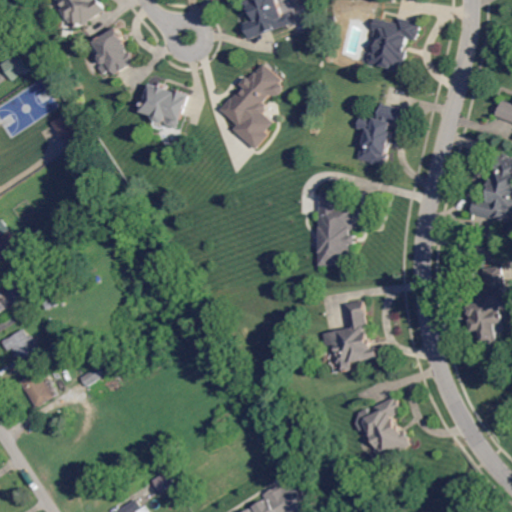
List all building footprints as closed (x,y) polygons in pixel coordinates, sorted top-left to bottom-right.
[(102,0),(110,11),(108,12),(86,26),(86,25),(85,25),(79,29),(68,13),(64,7),(66,6),(64,3),(62,0),(102,0)] [(280,0),(286,16),(290,26),(252,41),(246,24),(256,20),(253,11),(252,8),(248,0),(280,0)] [(401,24),(401,22),(402,19),(402,18),(422,23),(425,24),(422,38),(421,38),(420,39),(412,37),(410,46),(412,47),(412,49),(411,50),(411,53),(410,55),(408,62),(405,62),(403,69),(396,67),(395,70),(384,67),(384,66),(375,64),(374,63),(372,60),(373,54),(377,52),(378,52),(381,41),(379,40),(377,37),(378,31),(376,30),(379,19),(383,20),(386,21),(401,24)] [(132,50),(133,49),(140,60),(135,63),(120,74),(119,75),(115,70),(108,75),(103,67),(104,66),(105,66),(105,65),(106,65),(102,59),(103,55),(106,54),(99,44),(98,43),(109,35),(120,27),(121,28),(127,36),(127,37),(126,38),(128,41),(129,42),(127,43),(132,50)] [(15,82),(4,65),(22,53),(33,70),(15,82)] [(285,82),(282,85),(285,87),(285,92),(281,96),(272,97),(266,103),(268,106),(268,112),(269,112),(266,115),(276,124),(268,133),(272,136),(259,150),(236,130),(240,126),(224,111),(234,99),(235,100),(241,93),(242,94),(246,89),(243,86),(249,78),(251,80),(258,73),(259,75),(261,73),(260,72),(266,65),(285,82)] [(183,92),(184,90),(193,93),(192,96),(189,105),(185,115),(180,129),(168,125),(166,120),(162,121),(155,119),(154,119),(153,114),(144,111),(146,105),(154,83),(161,85),(183,92)] [(511,121),(500,117),(501,113),(502,110),(506,99),(511,101),(511,121)] [(403,126),(392,123),(391,131),(394,132),(392,142),(391,146),(389,154),(392,154),(389,166),(362,160),(365,146),(369,131),(362,129),(361,129),(363,117),(375,120),(376,119),(376,118),(380,119),(383,108),(384,103),(387,104),(391,105),(404,108),(406,109),(407,109),(406,116),(403,126)] [(511,222),(500,220),(498,220),(478,215),(476,214),(481,196),(489,198),(490,198),(493,189),(493,188),(495,181),(498,167),(501,155),(511,157),(511,222)] [(346,199),(343,201),(343,206),(359,206),(359,212),(363,212),(362,225),(359,225),(359,231),(353,231),(353,236),(358,237),(358,246),(353,246),(353,251),(355,251),(355,253),(357,253),(357,263),(355,263),(355,265),(347,265),(347,267),(322,267),(322,195),(337,195),(339,192),(346,199)] [(11,231),(0,239),(0,222),(3,220),(7,225),(11,231)] [(500,323),(503,343),(491,345),(482,347),(480,331),(477,332),(475,321),(479,320),(478,316),(475,317),(474,314),(474,310),(473,305),(475,305),(481,304),(485,303),(491,291),(487,269),(501,267),(507,266),(510,286),(511,298),(511,306),(502,307),(498,314),(500,323)] [(55,289),(52,283),(62,278),(65,284),(59,287),(55,289)] [(37,302),(36,302),(35,300),(30,291),(29,290),(30,289),(42,282),(49,294),(37,302)] [(0,296),(3,300),(3,301),(4,301),(4,302),(5,303),(9,309),(8,309),(0,315),(0,296)] [(56,308),(53,299),(59,297),(62,306),(56,308)] [(375,346),(375,347),(379,347),(380,346),(380,347),(381,354),(382,358),(354,362),(354,364),(355,371),(343,372),(342,365),(340,346),(338,346),(332,347),(329,347),(327,331),(331,331),(351,328),(348,303),(361,302),(368,301),(372,327),(375,346)] [(33,336),(36,335),(41,343),(22,355),(17,347),(13,350),(12,349),(7,341),(28,328),(33,336)] [(90,388),(87,383),(84,378),(99,368),(103,365),(105,368),(110,376),(90,388)] [(41,407),(32,393),(32,392),(31,391),(25,381),(42,370),(42,371),(57,396),(58,396),(41,407)] [(405,431),(406,433),(410,430),(411,431),(415,439),(413,440),(416,446),(387,460),(379,442),(372,428),(371,428),(364,431),(360,423),(363,415),(380,407),(397,398),(399,398),(406,412),(398,416),(405,431)] [(163,493),(155,482),(168,473),(176,484),(163,493)] [(321,511),(319,511),(247,511),(269,498),(267,495),(281,486),(281,487),(282,488),(282,489),(285,487),(287,489),(288,488),(287,486),(289,484),(288,482),(298,475),(321,511)] [(146,507),(149,505),(153,511),(119,511),(140,498),(145,505),(146,506),(146,507)]
